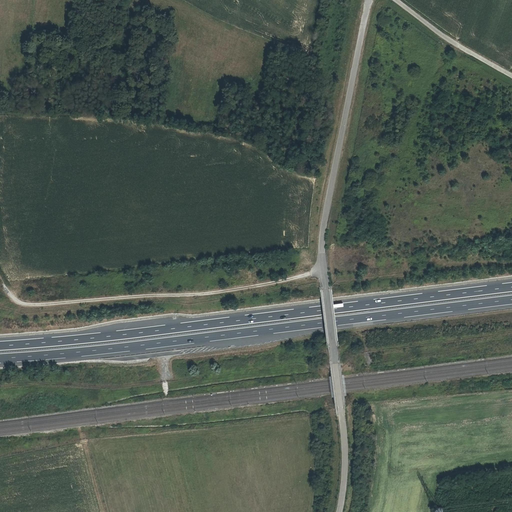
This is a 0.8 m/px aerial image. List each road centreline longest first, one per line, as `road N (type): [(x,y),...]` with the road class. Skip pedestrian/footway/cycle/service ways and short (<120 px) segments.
road 1 (unclassified): [(338,511),(345,451),(321,242),(370,0)]
road 2 (motorway): [(511,286),(0,345)]
road 3 (motorway): [(0,358),(511,299)]
road 4 (track): [(323,268),(250,287),(32,304),(6,292),(0,278)]
road 5 (unclassified): [(396,0),(511,75)]
